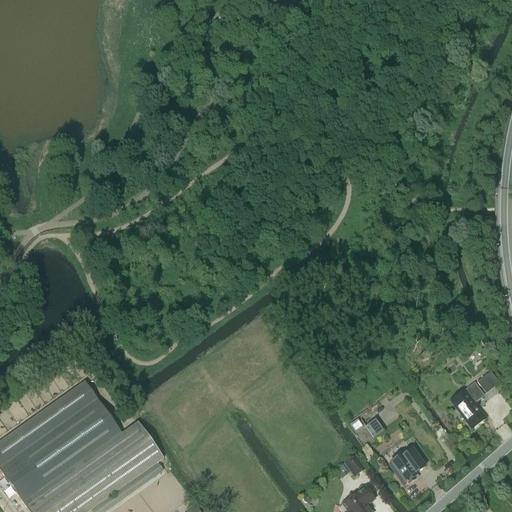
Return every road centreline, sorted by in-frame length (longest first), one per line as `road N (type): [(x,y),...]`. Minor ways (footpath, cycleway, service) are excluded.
road 1 (unknown): [(434,0),(388,88),(324,139),(347,186),(342,214),(223,317),(153,363),(124,353),(79,257),(59,235),(130,223),(276,116),(299,115),(318,133)]
road 2 (secondary): [(511,279),(511,155)]
